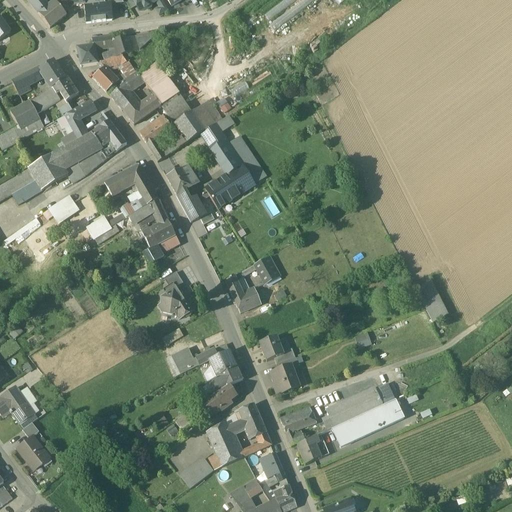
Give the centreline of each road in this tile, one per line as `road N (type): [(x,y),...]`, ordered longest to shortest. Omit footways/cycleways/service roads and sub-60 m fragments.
road 1 (tertiary): [(57,47),(164,192),(234,332),(308,511)]
road 2 (residential): [(57,47),(72,37),(210,16)]
